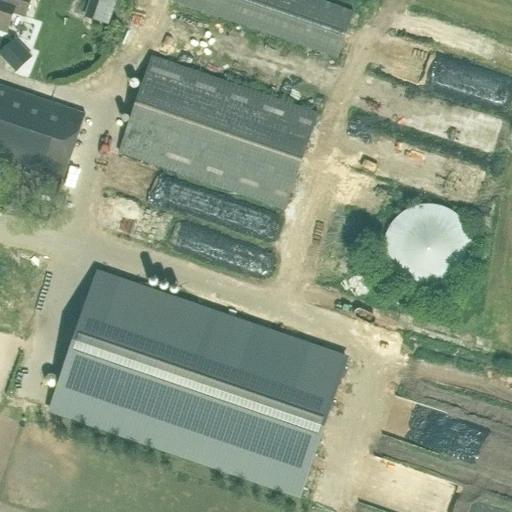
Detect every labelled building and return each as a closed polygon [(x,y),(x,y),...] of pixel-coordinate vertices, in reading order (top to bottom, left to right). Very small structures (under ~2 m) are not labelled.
[(24,18),(30,0),(0,0),(0,31),(6,34),(13,14),(24,18)] [(337,58),(353,13),(314,0),(171,0),(171,1),(337,58)] [(18,44),(3,52),(13,69),(28,61),(18,44)] [(285,210),(317,114),(151,58),(119,153),(285,210)] [(0,157),(62,179),(85,115),(0,86),(0,157)] [(384,242),(383,250),(384,258),(386,266),(390,273),(395,280),(401,285),(408,289),(415,292),(424,294),(432,294),(440,292),(447,289),(454,285),(460,280),(465,273),(469,266),(471,258),(472,250),(471,242),(469,234),(465,226),(460,220),(454,214),(447,210),(440,207),(432,205),(424,205),(415,207),(408,210),(401,214),(395,220),(390,226),(386,234),(384,242)] [(0,327),(25,334),(41,276),(0,264),(0,327)] [(50,410),(299,497),(346,360),(96,274),(62,375),(50,410)] [(53,387),(56,383),(56,379),(53,376),(49,375),(45,379),(45,383),(48,386),(53,387)] [(313,477),(306,493),(318,498),(325,482),(313,477)]
